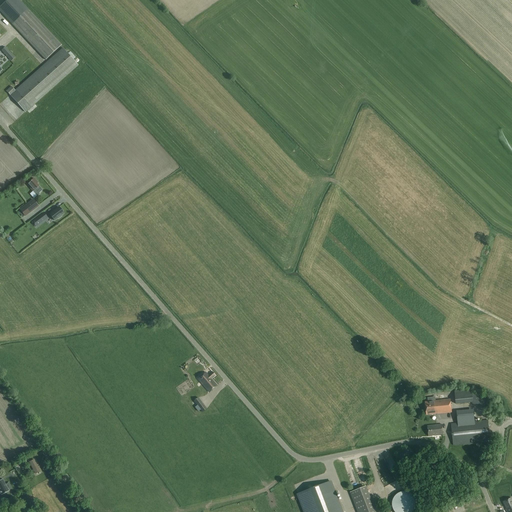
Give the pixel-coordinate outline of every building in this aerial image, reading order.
[(19,0),(6,0),(0,6),(0,11),(46,60),(62,45),(19,0)] [(25,112),(78,65),(63,48),(15,91),(11,87),(7,91),(10,95),(25,112)] [(34,178),(28,184),(31,187),(30,188),(37,196),(39,194),(39,193),(42,190),(36,183),(37,182),(34,178)] [(25,216),(38,206),(33,200),(20,210),(25,216)] [(47,210),(50,213),(59,205),(56,202),(47,210)] [(63,211),(60,207),(60,208),(59,207),(49,214),(54,221),(58,218),(58,219),(61,216),(64,213),(62,211),(63,211)] [(198,379),(199,381),(197,383),(199,385),(198,386),(199,388),(202,385),(201,384),(201,383),(209,392),(217,385),(211,379),(215,375),(212,372),(208,375),(205,372),(198,379)] [(473,402),(473,404),(487,409),(491,399),(472,393),(471,389),(454,391),(456,404),(473,402)] [(201,410),(202,412),(207,409),(198,398),(194,401),(197,405),(195,407),(198,412),(201,410)] [(426,415),(452,412),(451,399),(425,402),(426,415)] [(457,413),(458,423),(451,424),(453,445),(490,441),(488,420),(475,422),(474,411),(457,413)] [(443,435),(442,424),(428,426),(429,436),(443,435)] [(402,461),(411,453),(407,448),(398,457),(402,461)] [(35,474),(41,471),(34,459),(29,462),(35,474)] [(349,485),(356,484),(353,468),(346,469),(349,485)] [(392,473),(385,476),(389,483),(395,480),(392,473)] [(9,491),(3,479),(0,480),(0,492),(1,495),(9,491)] [(298,494),(304,511),(342,511),(331,482),(298,494)] [(375,511),(367,484),(350,489),(357,511),(375,511)] [(412,511),(410,490),(391,493),(393,511),(412,511)] [(470,505),(474,504),(471,497),(462,501),(467,511),(472,509),(470,505)] [(511,511),(511,510),(511,498),(503,502),(506,509),(507,511),(509,511),(511,511)]
